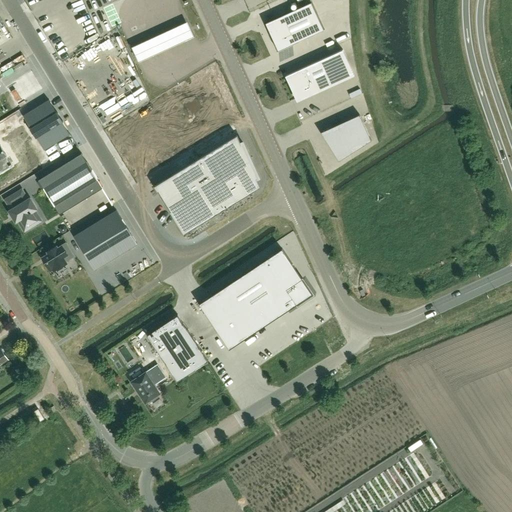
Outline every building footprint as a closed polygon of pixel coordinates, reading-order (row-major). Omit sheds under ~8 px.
[(311,2),(266,23),(278,51),(324,30),(311,2)] [(0,21),(0,67),(20,54),(2,25),(0,21)] [(132,47),(138,62),(194,36),(187,22),(132,47)] [(343,50),(286,76),(286,78),(290,76),(299,97),(350,74),(341,53),(344,52),(343,50)] [(26,77),(2,93),(13,110),(37,94),(26,77)] [(70,134),(48,99),(23,114),(44,149),(70,134)] [(151,125),(126,140),(148,176),(154,186),(184,235),(261,187),(257,178),(259,177),(243,142),(241,143),(237,135),(232,123),(223,103),(218,106),(215,99),(156,132),(151,125)] [(359,114),(320,132),(321,133),(332,150),(339,161),(371,140),(359,114)] [(0,172),(11,165),(5,156),(7,155),(0,144),(0,172)] [(82,154),(39,180),(60,215),(103,188),(82,154)] [(391,178),(371,191),(373,193),(372,193),(386,214),(387,217),(391,215),(390,215),(432,188),(418,167),(419,167),(416,164),(414,166),(413,164),(408,167),(409,169),(408,170),(406,168),(394,176),(395,178),(392,180),(391,178)] [(11,210),(9,211),(16,221),(18,220),(22,228),(28,224),(28,225),(31,223),(34,220),(31,214),(32,213),(31,212),(34,210),(36,209),(30,198),(28,200),(26,196),(21,200),(21,201),(18,202),(10,207),(9,207),(11,210)] [(117,210),(75,235),(96,269),(138,243),(117,210)] [(49,254),(43,258),(51,270),(53,269),(54,270),(66,262),(65,261),(73,256),(66,243),(58,248),(56,247),(48,252),(49,254)] [(230,349),(312,294),(282,249),(199,303),(230,349)] [(208,360),(178,315),(147,335),(177,381),(208,360)] [(0,365),(8,360),(0,348),(0,365)] [(157,365),(132,381),(146,402),(149,400),(150,402),(158,397),(156,395),(159,393),(153,384),(165,377),(157,365)]
